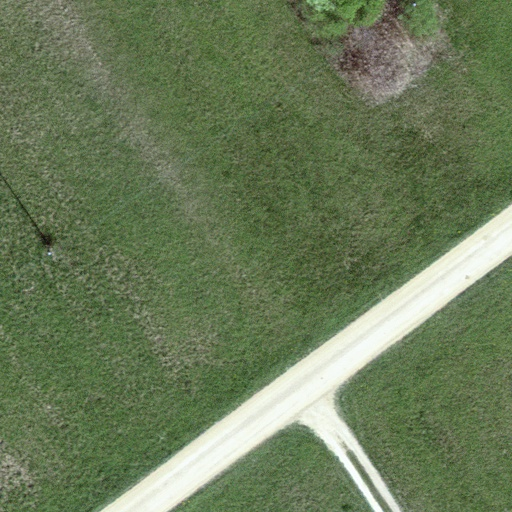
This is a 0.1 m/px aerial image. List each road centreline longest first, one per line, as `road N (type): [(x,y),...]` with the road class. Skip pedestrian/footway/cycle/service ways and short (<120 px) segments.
road 1 (track): [(123,511),(511,228)]
road 2 (track): [(306,382),(388,511)]
